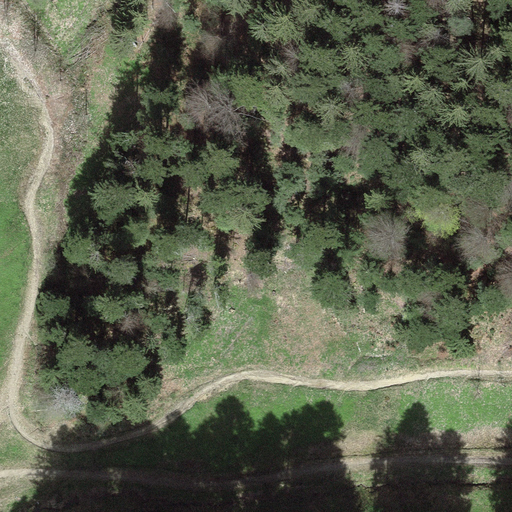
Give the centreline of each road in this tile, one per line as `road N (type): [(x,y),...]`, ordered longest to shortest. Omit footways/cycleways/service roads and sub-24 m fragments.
road 1 (track): [(0,44),(29,77),(49,120),(41,269),(14,383),(19,423),(31,438),(72,447),(127,438),(201,388),(236,375),(511,375)]
road 2 (track): [(511,460),(243,481),(58,474),(0,494)]
